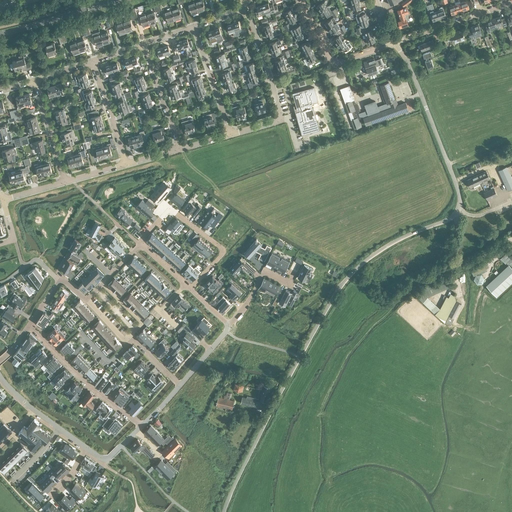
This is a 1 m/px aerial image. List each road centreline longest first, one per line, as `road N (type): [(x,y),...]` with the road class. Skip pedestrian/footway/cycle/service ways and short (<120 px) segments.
road 1 (unclassified): [(224,511),(340,285),(381,248),(445,221),(459,206),(395,43)]
road 2 (residential): [(230,134),(281,119),(243,4)]
road 3 (residential): [(138,243),(169,208),(218,244),(222,252),(190,289)]
road 4 (residential): [(141,425),(29,325)]
road 5 (residential): [(395,43),(331,63),(300,0)]
